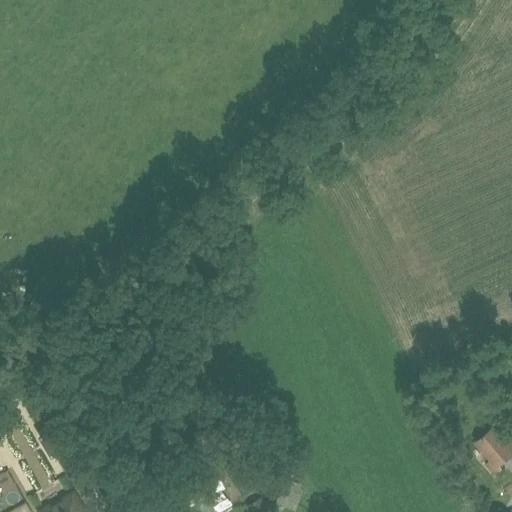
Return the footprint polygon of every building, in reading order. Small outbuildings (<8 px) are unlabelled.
[(495,473),(501,468),(498,465),(511,452),(511,442),(504,433),(509,429),(502,420),(477,442),(492,459),(487,464),(495,473)] [(67,443),(55,450),(70,475),(92,463),(93,462),(73,427),(72,427),(61,433),(67,443)] [(222,511),(231,507),(221,489),(224,487),(215,471),(173,494),(182,511),(197,502),(202,511),(222,511)] [(293,480),(286,503),(304,509),(311,486),(293,480)] [(84,511),(72,491),(60,498),(62,500),(51,506),(50,504),(38,511),(84,511)] [(251,511),(266,511),(258,498),(247,504),(251,511)]
